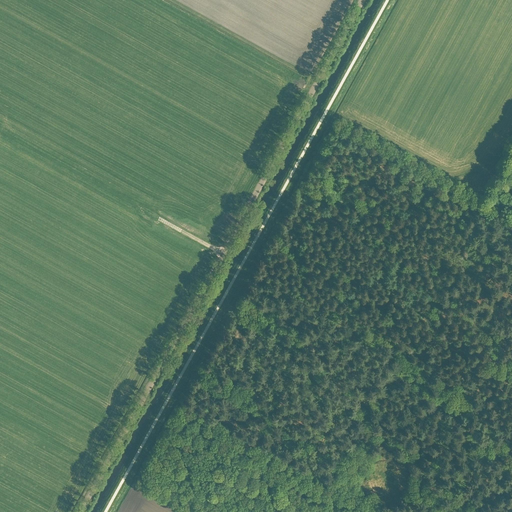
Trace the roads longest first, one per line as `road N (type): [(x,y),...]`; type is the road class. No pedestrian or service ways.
road 1 (unclassified): [(80,511),(362,0)]
road 2 (track): [(511,417),(398,354)]
